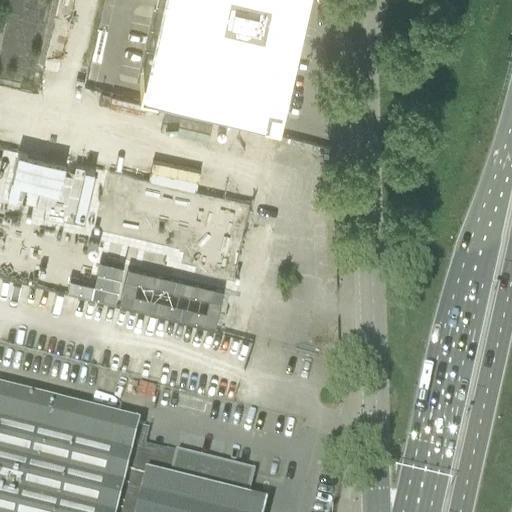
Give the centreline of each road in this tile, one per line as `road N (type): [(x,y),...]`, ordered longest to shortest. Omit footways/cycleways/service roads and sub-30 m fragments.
road 1 (tertiary): [(370,0),(376,511)]
road 2 (primary): [(511,121),(456,280),(401,511)]
road 3 (primary): [(458,511),(511,270)]
